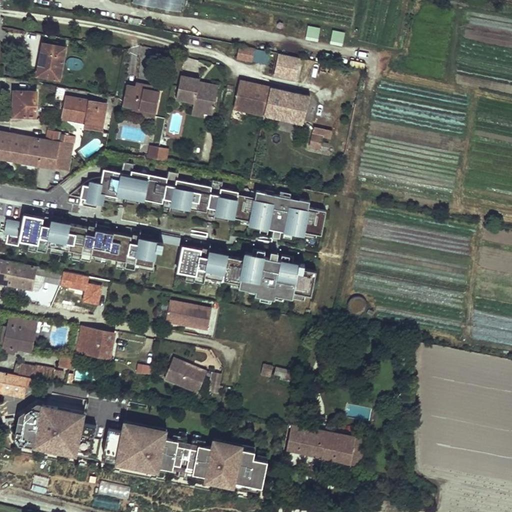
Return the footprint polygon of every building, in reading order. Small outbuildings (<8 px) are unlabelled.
[(181,11),(182,0),(132,0),(132,4),(181,11)] [(64,45),(42,41),(37,74),(59,77),(64,45)] [(237,59),(264,64),(267,50),(255,48),(254,50),(249,49),(249,47),(241,45),(238,51),(236,51),(236,54),(238,55),(237,59)] [(295,78),(300,57),(277,52),(273,74),(295,78)] [(332,63),(321,61),(320,70),(331,72),(332,63)] [(213,116),(218,87),(204,85),(204,87),(198,86),(199,84),(200,81),(181,77),(176,101),(194,104),(193,112),(204,114),(213,116)] [(263,114),(268,87),(240,81),(234,108),(263,114)] [(127,86),(123,105),(133,108),(145,110),(144,115),(154,117),(159,93),(151,91),(145,90),(146,86),(135,83),(135,88),(127,86)] [(268,87),(263,114),(304,123),(310,96),(268,87)] [(36,91),(14,91),(14,116),(36,116),(36,91)] [(86,118),(85,122),(84,126),(101,129),(106,103),(66,96),(62,118),(81,121),(82,118),(86,118)] [(44,138),(0,130),(0,157),(39,165),(44,138)] [(58,141),(60,132),(49,130),(48,139),(58,141)] [(65,170),(70,146),(72,147),(75,134),(60,132),(58,141),(53,167),(65,170)] [(323,137),(313,134),(311,147),(327,150),(329,143),(322,141),(323,137)] [(39,165),(53,167),(58,141),(48,139),(44,138),(39,165)] [(159,147),(151,145),(149,157),(157,159),(159,147)] [(168,149),(159,147),(157,159),(165,161),(168,149)] [(84,185),(81,198),(88,199),(87,206),(98,208),(98,203),(100,198),(104,199),(105,194),(117,197),(118,197),(119,194),(120,189),(121,189),(122,184),(121,184),(122,181),(126,182),(127,181),(130,182),(129,187),(128,187),(127,191),(128,191),(127,196),(137,198),(145,199),(153,200),(162,202),(163,202),(164,197),(166,197),(167,193),(165,192),(166,189),(171,190),(171,189),(175,190),(174,195),(173,194),(172,199),(173,199),(172,205),(186,207),(191,208),(191,207),(198,209),(207,210),(208,211),(209,206),(210,206),(211,201),(210,201),(210,197),(216,198),(216,197),(219,198),(219,203),(218,203),(217,207),(216,213),(229,216),(236,216),(240,193),(240,190),(223,187),(224,180),(214,178),(213,185),(178,179),(179,172),(170,170),(168,177),(133,170),(134,164),(125,162),(123,172),(105,169),(103,177),(102,183),(101,188),(91,186),(84,185)] [(120,189),(119,194),(123,195),(127,196),(128,191),(127,191),(128,187),(129,187),(130,182),(127,181),(126,182),(122,181),(121,184),(122,184),(121,189),(120,189)] [(171,209),(185,212),(186,207),(172,205),(173,199),(172,199),(173,194),(174,195),(175,190),(171,189),(171,190),(166,189),(165,192),(167,193),(166,197),(164,207),(171,208),(171,209)] [(256,196),(240,193),(236,216),(251,219),(251,223),(277,228),(304,233),(305,230),(322,233),(326,210),(309,207),(310,198),(258,189),(256,196)] [(210,206),(209,215),(212,216),(215,217),(215,218),(229,220),(229,216),(216,213),(217,207),(218,203),(219,203),(219,198),(216,197),(216,198),(210,197),(210,201),(211,201),(210,206)] [(24,223),(8,220),(6,233),(9,234),(7,244),(20,246),(21,241),(31,242),(39,244),(38,250),(47,252),(49,245),(52,246),(65,249),(75,250),(83,252),(82,259),(91,261),(93,254),(97,255),(110,257),(119,259),(127,261),(126,267),(135,269),(137,263),(141,264),(153,266),(154,267),(158,250),(163,251),(164,243),(159,242),(159,240),(154,239),(140,236),(139,243),(139,242),(138,245),(139,245),(138,250),(129,248),(130,244),(132,245),(132,241),(131,241),(132,235),(110,231),(96,228),(95,234),(94,234),(94,236),(95,236),(94,241),(85,239),(86,235),(88,236),(88,232),(87,232),(88,227),(67,222),(53,219),(51,225),(50,228),(51,228),(50,232),(42,231),(42,227),(44,227),(44,224),(43,224),(45,217),(25,214),(24,223)] [(53,218),(46,217),(44,224),(44,227),(42,227),(42,231),(50,232),(51,228),(50,228),(51,225),(53,219),(67,222),(68,218),(53,215),(53,218)] [(97,227),(90,225),(88,232),(88,236),(86,235),(85,239),(94,241),(95,236),(94,236),(94,234),(95,234),(96,228),(110,231),(111,226),(97,224),(97,227)] [(154,239),(155,235),(141,232),(141,236),(134,234),(132,241),(132,245),(130,244),(129,248),(138,250),(139,245),(138,245),(139,242),(139,243),(140,236),(154,239)] [(181,238),(161,234),(159,240),(159,242),(164,243),(180,246),(181,238)] [(29,251),(37,253),(38,250),(39,244),(31,242),(29,251)] [(203,249),(184,245),(179,271),(188,273),(197,275),(195,281),(205,283),(207,276),(210,277),(223,280),(225,279),(229,257),(229,254),(227,253),(225,253),(211,250),(210,256),(209,256),(208,259),(209,259),(208,264),(200,262),(201,258),(202,259),(203,255),(202,255),(203,249)] [(51,251),(64,254),(65,249),(52,246),(51,251)] [(211,249),(205,247),(203,255),(202,259),(201,258),(200,262),(208,264),(209,259),(208,259),(209,256),(210,256),(211,250),(225,253),(226,249),(212,246),(211,249)] [(73,259),(81,261),(82,259),(83,252),(75,250),(73,259)] [(246,260),(229,257),(225,279),(241,283),(241,287),(258,290),(257,295),(276,299),(277,295),(294,298),(295,293),(313,296),(318,272),(306,269),(307,265),(272,258),(248,253),(246,260)] [(95,261),(108,264),(110,257),(97,255),(95,261)] [(45,276),(47,269),(0,259),(0,284),(32,290),(35,279),(36,275),(45,276)] [(117,268),(125,270),(126,267),(127,261),(119,259),(117,268)] [(64,276),(65,271),(47,269),(45,276),(44,281),(61,284),(64,276)] [(67,276),(64,276),(61,284),(84,289),(88,275),(68,270),(67,276)] [(188,273),(187,282),(195,283),(195,281),(197,275),(188,273)] [(97,277),(88,275),(84,289),(94,291),(97,277)] [(210,277),(209,283),(222,285),(223,280),(210,277)] [(350,296),(348,311),(365,313),(367,298),(350,296)] [(208,328),(213,307),(171,299),(167,320),(208,328)] [(38,322),(11,316),(9,326),(5,326),(1,345),(4,346),(15,348),(32,352),(38,322)] [(322,320),(310,318),(307,333),(319,336),(322,320)] [(115,329),(80,324),(77,352),(110,357),(115,329)] [(15,348),(4,346),(3,351),(14,354),(15,348)] [(70,368),(72,357),(62,355),(60,366),(70,368)] [(205,369),(173,356),(164,378),(195,392),(205,369)] [(149,374),(150,365),(137,363),(136,372),(149,374)] [(19,372),(34,375),(36,366),(20,364),(19,372)] [(273,366),(263,364),(261,374),(270,376),(273,366)] [(34,375),(62,381),(64,371),(36,366),(34,375)] [(291,370),(276,368),(273,377),(289,381),(291,370)] [(37,378),(0,370),(0,392),(23,397),(26,384),(34,385),(37,378)] [(221,385),(223,373),(213,371),(210,391),(221,393),(223,385),(221,385)] [(39,403),(27,411),(23,431),(19,430),(16,442),(43,447),(44,442),(64,446),(64,448),(78,451),(78,449),(91,451),(93,452),(98,425),(84,423),(84,419),(71,416),(72,413),(58,410),(59,407),(39,403)] [(71,416),(84,419),(86,412),(59,407),(58,410),(72,413),(71,416)] [(23,431),(27,411),(22,415),(19,430),(23,431)] [(287,448),(360,465),(366,441),(292,425),(287,448)] [(264,486),(269,459),(255,456),(256,453),(243,450),(243,447),(223,443),(214,441),(213,446),(206,444),(207,440),(202,439),(194,437),(192,447),(186,446),(188,436),(180,435),(175,434),(174,438),(167,437),(167,432),(159,430),(138,426),(138,430),(125,427),(124,431),(110,428),(105,454),(108,455),(119,457),(119,459),(133,462),(133,460),(145,462),(144,467),(152,469),(153,464),(181,470),(184,456),(190,457),(187,471),(216,476),(215,481),(222,483),(223,478),(236,480),(235,482),(249,485),(250,483),(261,485),(264,486)] [(44,442),(43,447),(63,451),(64,448),(64,446),(44,442)] [(243,450),(256,453),(257,449),(255,449),(256,447),(244,445),(243,447),(243,450)] [(153,464),(152,469),(215,481),(216,476),(187,471),(190,457),(184,456),(181,470),(153,464)] [(291,481),(299,483),(301,475),(293,473),(291,481)]
